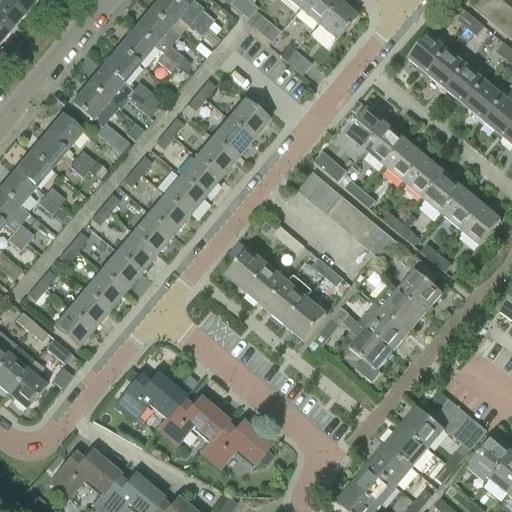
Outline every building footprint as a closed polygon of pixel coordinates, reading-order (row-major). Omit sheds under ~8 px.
[(1,0),(0,2),(0,27),(9,35),(25,17),(4,0),(1,0)] [(4,0),(25,17),(39,0),(4,0)] [(200,39),(207,31),(169,0),(160,0),(149,14),(169,31),(170,31),(178,21),(188,29),(200,39)] [(169,0),(207,31),(213,23),(201,13),(202,12),(192,4),(195,0),(169,0)] [(247,23),(254,14),(256,11),(243,0),(234,0),(228,7),(246,22),(246,23),(247,23)] [(282,0),(298,13),(308,0),(282,0)] [(316,28),(336,4),(330,0),(308,0),(298,13),(316,28)] [(484,17),(498,0),(482,0),(475,9),(484,17)] [(500,0),(498,0),(484,17),(493,24),(509,7),(500,0)] [(336,4),(316,28),(335,44),(355,20),(336,4)] [(511,9),(509,7),(493,24),(502,32),(511,19),(511,9)] [(467,30),(475,21),(466,13),(458,22),(467,30)] [(169,31),(149,14),(133,33),(153,50),(154,49),(169,31)] [(254,14),(247,23),(246,23),(244,25),(270,46),(279,35),(263,22),(254,14)] [(511,19),(502,32),(511,40),(511,38),(511,19)] [(475,21),(467,30),(477,38),(485,28),(475,21)] [(0,46),(9,35),(0,27),(0,46)] [(154,49),(163,57),(169,49),(170,50),(179,39),(170,31),(169,31),(154,49)] [(117,51),(138,68),(153,50),(133,33),(117,51)] [(427,78),(449,52),(429,35),(407,61),(427,78)] [(506,62),(511,53),(511,51),(503,45),(496,54),(506,62)] [(285,64),(294,54),(288,48),(278,59),(285,64)] [(169,49),(163,57),(156,65),(169,76),(176,67),(184,73),(189,66),(170,50),(169,49)] [(102,69),(123,86),(138,68),(117,51),(102,69)] [(449,52),(427,78),(446,94),(468,68),(449,52)] [(294,54),(285,64),(301,78),(310,67),(294,54)] [(468,68),(446,94),(465,110),(487,84),(468,68)] [(87,87),(107,104),(123,86),(102,69),(87,87)] [(196,97),(204,103),(215,90),(207,83),(196,97)] [(487,84),(465,110),(484,126),(506,100),(487,84)] [(132,94),(155,113),(161,105),(151,97),(138,86),(132,94)] [(107,104),(87,87),(71,106),(91,124),(107,104)] [(155,113),(132,94),(125,102),(139,113),(149,121),(155,113)] [(204,103),(196,97),(186,108),(194,115),(204,103)] [(511,104),(506,100),(484,126),(503,142),(511,131),(511,104)] [(227,123),(252,143),(269,124),(244,103),(227,123)] [(345,136),(365,153),(386,127),(366,111),(345,136)] [(45,137),(65,155),(81,136),(60,119),(45,137)] [(175,121),(164,134),(172,141),(183,128),(175,121)] [(252,143),(227,123),(211,142),(236,162),(252,143)] [(119,157),(128,147),(104,127),(95,137),(119,157)] [(384,168),(405,143),(386,127),(365,153),(384,168)] [(511,131),(503,142),(511,149),(511,131)] [(172,141),(164,134),(155,146),(162,152),(172,141)] [(29,156),(50,173),(65,155),(45,137),(29,156)] [(236,162),(211,142),(195,161),(220,181),(236,162)] [(403,184),(424,159),(405,143),(384,168),(403,184)] [(81,180),(94,165),(80,154),(68,169),(81,180)] [(14,174),(34,191),(50,173),(29,156),(14,174)] [(144,159),(132,172),(140,179),(151,165),(144,159)] [(422,200),(443,175),(424,159),(403,184),(422,200)] [(220,181),(195,161),(179,180),(204,200),(220,181)] [(318,169),(331,180),(337,172),(325,161),(318,169)] [(140,179),(132,172),(123,184),(130,190),(140,179)] [(0,190),(0,194),(19,210),(19,209),(34,191),(14,174),(0,190)] [(307,202),(323,183),(313,175),(298,194),(307,202)] [(441,216),(462,191),(443,175),(422,200),(441,216)] [(204,200),(179,180),(163,199),(188,219),(204,200)] [(316,209),(332,190),(323,183),(307,202),(316,209)] [(356,201),(363,193),(351,184),(345,191),(356,201)] [(332,190),(316,209),(325,217),(341,198),(332,190)] [(44,199),(56,210),(63,202),(50,191),(44,199)] [(460,232),(481,207),(462,191),(441,216),(460,232)] [(376,204),(363,193),(356,201),(369,212),(376,204)] [(0,225),(3,228),(4,227),(19,210),(0,194),(0,225)] [(111,197),(100,210),(108,217),(119,204),(111,197)] [(341,198),(325,217),(335,225),(351,206),(341,198)] [(56,210),(44,199),(38,207),(64,228),(70,221),(56,210)] [(188,219),(163,199),(148,218),(173,238),(188,219)] [(351,206),(335,225),(344,232),(360,214),(351,206)] [(481,207),(460,232),(479,248),(500,223),(481,207)] [(4,227),(13,236),(19,228),(29,217),(19,209),(19,210),(4,227)] [(108,217),(100,210),(91,222),(98,228),(108,217)] [(360,214),(344,232),(353,240),(369,221),(360,214)] [(394,233),(401,225),(390,216),(383,224),(394,233)] [(173,238),(148,218),(132,237),(157,257),(173,238)] [(363,248),(378,229),(369,221),(353,240),(363,248)] [(414,236),(401,225),(394,233),(408,244),(414,236)] [(13,236),(26,247),(32,239),(19,228),(13,236)] [(285,247),(292,239),(280,229),(273,237),(285,247)] [(414,273),(421,279),(428,271),(378,229),(363,248),(372,256),(380,246),(390,255),(392,253),(414,273)] [(80,235),(68,248),(76,255),(87,242),(80,235)] [(26,247),(13,236),(7,244),(20,254),(26,247)] [(157,257),(132,237),(116,256),(141,276),(157,257)] [(292,239),(285,247),(298,258),(305,250),(292,239)] [(380,246),(372,256),(382,265),(390,255),(380,246)] [(432,265),(439,257),(427,247),(420,255),(432,265)] [(76,255),(68,248),(59,260),(66,266),(76,255)] [(245,296),(267,269),(248,253),(226,280),(245,296)] [(141,276),(116,256),(100,275),(125,295),(141,276)] [(0,273),(12,284),(20,274),(0,257),(0,273)] [(439,257),(432,265),(445,275),(452,267),(439,257)] [(324,280),(331,272),(319,261),(312,270),(324,280)] [(267,269),(245,296),(265,312),(286,285),(267,269)] [(331,272),(324,280),(337,290),(343,282),(331,272)] [(37,286),(44,293),(55,280),(47,273),(37,286)] [(442,296),(421,279),(414,273),(398,293),(425,316),(442,296)] [(125,295),(100,275),(84,294),(109,314),(125,295)] [(293,278),(287,286),(306,302),(313,295),(293,278)] [(286,285),(265,312),(284,328),(306,302),(287,286),(286,285)] [(44,293),(37,286),(27,298),(34,305),(44,293)] [(375,306),(409,335),(425,316),(398,293),(391,287),(375,306)] [(109,314),(84,294),(68,313),(93,334),(109,314)] [(511,323),(511,296),(499,315),(511,323)] [(306,302),(284,328),(304,344),(326,318),(306,302)] [(409,335),(375,306),(357,326),(392,355),(409,335)] [(347,318),(348,318),(349,317),(341,310),(330,323),(338,329),(347,318)] [(93,334),(68,313),(52,332),(77,353),(93,334)] [(40,345),(47,338),(21,316),(14,324),(40,345)] [(349,351),(363,363),(356,371),(372,385),(380,375),(377,373),(392,355),(357,326),(351,334),(358,340),(349,351)] [(0,368),(16,349),(0,335),(0,368)] [(65,367),(72,359),(52,342),(45,351),(65,367)] [(16,349),(0,368),(0,392),(6,397),(26,374),(34,364),(16,349)] [(26,374),(6,397),(26,414),(46,390),(26,374)] [(168,420),(184,401),(156,378),(148,387),(139,380),(115,408),(135,424),(150,405),(168,420)] [(423,415),(432,423),(449,403),(440,395),(423,415)] [(184,401),(168,420),(158,432),(177,448),(192,430),(210,445),(226,426),(198,402),(193,408),(184,401)] [(449,403),(432,423),(441,430),(458,410),(449,403)] [(458,410),(441,430),(444,433),(451,438),(467,418),(458,410)] [(418,411),(401,430),(428,452),(444,433),(441,430),(432,423),(423,415),(418,411)] [(467,418),(451,438),(460,446),(476,426),(467,418)] [(226,426),(210,445),(201,456),(220,472),(236,453),(254,469),(270,449),(242,425),(235,433),(226,426)] [(476,426),(460,446),(470,454),(486,434),(476,426)] [(385,450),(412,472),(428,452),(401,430),(385,450)] [(489,482),(511,455),(492,439),(469,466),(489,482)] [(369,469),(396,491),(412,472),(385,450),(369,469)] [(103,498),(119,479),(91,455),(83,465),(74,457),(50,485),(70,501),(85,483),(103,498)] [(445,467),(453,473),(463,461),(456,455),(445,467)] [(508,498),(511,493),(511,455),(489,482),(508,498)] [(453,473),(445,467),(434,481),(442,487),(453,473)] [(396,491),(369,469),(354,487),(380,510),(396,491)] [(119,479),(103,498),(93,509),(96,511),(123,511),(128,507),(133,511),(153,511),(162,503),(133,479),(128,486),(119,479)] [(377,511),(380,510),(354,487),(337,507),(342,511),(377,511)] [(465,511),(471,504),(458,494),(451,488),(445,495),(465,511)] [(413,506),(420,511),(431,499),(424,493),(413,506)] [(452,511),(440,501),(434,508),(438,511),(452,511)] [(162,503),(153,511),(187,511),(176,503),(170,510),(162,503)]
